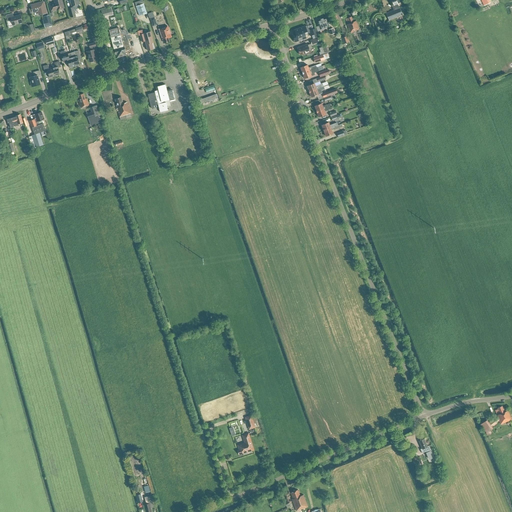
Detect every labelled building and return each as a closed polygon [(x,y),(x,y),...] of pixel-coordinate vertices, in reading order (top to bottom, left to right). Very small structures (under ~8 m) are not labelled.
[(56,10),(64,8),(61,0),(53,0),(54,3),(49,4),(51,11),(56,10)] [(70,0),(71,1),(70,2),(71,6),(73,6),(73,9),(69,10),(71,18),(76,16),(74,9),(78,8),(77,5),(79,4),(78,0),(70,0)] [(398,8),(398,6),(397,4),(399,3),(398,0),(389,0),(393,9),(393,8),(393,10),(386,13),(389,20),(402,15),(399,7),(398,8)] [(46,13),(43,2),(31,6),(33,13),(38,12),(38,15),(46,13)] [(144,4),(136,6),(136,7),(139,16),(147,13),(144,4)] [(111,9),(110,10),(110,8),(101,10),(103,16),(113,13),(112,11),(111,9)] [(13,17),(12,13),(6,15),(7,21),(11,20),(13,25),(22,22),(20,15),(13,17)] [(52,25),(49,15),(43,16),(44,19),(42,20),(44,28),(52,25)] [(317,31),(320,30),(320,29),(329,26),(328,23),(326,17),(317,20),(319,26),(316,27),(317,31)] [(353,22),(351,17),(347,18),(346,19),(348,24),(347,24),(350,32),(357,30),(358,32),(361,31),(360,28),(359,29),(356,21),(353,22)] [(305,26),(305,25),(293,30),(295,33),(292,34),(295,43),(306,38),(304,32),(307,31),(308,33),(309,33),(306,26),(305,26)] [(169,41),(168,38),(171,37),(167,26),(159,29),(163,40),(163,39),(164,43),(169,41)] [(119,31),(118,27),(109,30),(115,55),(116,54),(117,57),(125,55),(124,52),(125,51),(125,50),(130,49),(125,30),(119,31)] [(312,38),(318,36),(315,28),(310,30),(312,38)] [(76,32),(75,29),(64,32),(66,38),(68,38),(67,36),(69,34),(76,32)] [(143,34),(140,35),(142,42),(145,41),(146,42),(145,42),(147,51),(153,49),(151,40),(153,40),(150,31),(143,34)] [(43,42),(36,44),(38,50),(45,48),(43,42)] [(93,50),(92,47),(96,46),(95,42),(89,44),(90,50),(87,51),(90,62),(97,60),(94,49),(93,50)] [(312,48),(310,44),(307,45),(307,44),(297,48),(299,54),(302,54),(302,55),(310,53),(309,49),(312,48)] [(72,57),(75,66),(80,64),(77,57),(80,56),(78,50),(73,52),(70,53),(72,57)] [(65,53),(65,51),(60,52),(63,62),(67,61),(69,68),(75,66),(72,57),(70,53),(68,54),(67,52),(65,53)] [(315,63),(324,60),(322,54),(313,58),(315,63)] [(52,68),(54,76),(60,74),(58,68),(61,67),(59,61),(54,62),(55,67),(52,68)] [(54,76),(52,68),(49,69),(48,64),(43,66),(44,72),(47,71),(49,78),(54,76)] [(309,70),(317,67),(321,66),(320,64),(308,68),(307,65),(300,67),(302,73),(309,70)] [(309,70),(302,73),(304,78),(314,75),(314,73),(319,71),(317,67),(309,70)] [(30,77),(33,86),(40,84),(38,77),(41,76),(39,70),(33,72),(34,76),(30,77)] [(309,91),(323,86),(322,83),(319,84),(315,86),(314,83),(313,83),(307,86),(309,91)] [(167,92),(165,84),(156,87),(157,90),(154,91),(154,92),(148,94),(151,108),(156,107),(155,105),(158,104),(160,112),(167,110),(167,106),(170,106),(169,101),(174,100),(173,97),(174,96),(173,90),(167,92)] [(323,86),(309,91),(311,97),(322,93),(321,90),(325,89),(323,86)] [(324,98),(330,95),(337,92),(336,89),(322,95),(323,98),(324,98)] [(85,99),(83,93),(78,95),(77,96),(81,108),(89,105),(86,98),(85,99)] [(199,100),(201,104),(218,98),(216,94),(199,100)] [(123,103),(121,97),(115,99),(117,105),(116,106),(120,120),(131,117),(130,113),(127,102),(123,103)] [(316,111),(331,106),(330,103),(322,106),(321,103),(314,106),(316,111)] [(91,112),(87,114),(91,125),(100,122),(98,115),(94,106),(90,107),(91,112)] [(331,106),(316,111),(318,117),(325,114),(324,111),(332,108),(331,106)] [(44,119),(41,112),(32,115),(34,120),(29,121),(34,135),(32,136),(36,147),(46,143),(45,141),(49,139),(42,120),(44,119)] [(18,124),(22,122),(20,114),(15,116),(16,116),(7,118),(8,123),(10,127),(14,126),(14,125),(18,123),(18,124)] [(337,123),(330,125),(328,122),(321,125),(323,131),(331,128),(338,125),(337,123)] [(331,128),(323,131),(325,136),(333,133),(331,130),(339,128),(342,126),(341,124),(338,125),(331,128)] [(504,412),(502,406),(497,408),(497,409),(495,410),(497,415),(496,415),(497,416),(489,422),(487,419),(480,424),(486,433),(486,432),(488,435),(491,432),(489,430),(493,428),(491,426),(499,420),(500,424),(511,419),(508,410),(504,412)] [(248,429),(255,427),(251,415),(244,417),(248,429)] [(238,454),(253,449),(248,433),(242,435),(245,443),(238,445),(239,450),(237,450),(238,455),(238,454)] [(422,452),(426,451),(426,452),(429,459),(434,457),(431,450),(430,450),(428,445),(427,446),(424,438),(418,441),(422,448),(420,449),(422,452)] [(300,496),(297,489),(290,492),(293,498),(292,499),(296,511),(307,507),(303,494),(300,496)]
